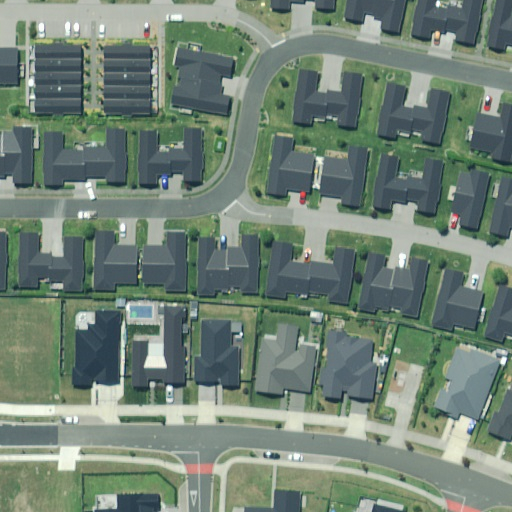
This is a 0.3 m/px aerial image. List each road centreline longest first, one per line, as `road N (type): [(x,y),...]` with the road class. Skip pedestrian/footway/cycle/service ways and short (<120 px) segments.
road 1 (residential): [(287,60),(242,19),(213,13),(0,12)]
road 2 (residential): [(511,261),(397,233),(257,215),(233,198)]
road 3 (residential): [(472,480),(331,445),(199,435)]
road 4 (residential): [(0,209),(201,212),(233,198)]
road 5 (residential): [(287,60),(331,48),(511,83)]
road 6 (residential): [(199,435),(0,438)]
road 7 (residential): [(233,198),(245,179),(253,125),(287,60)]
